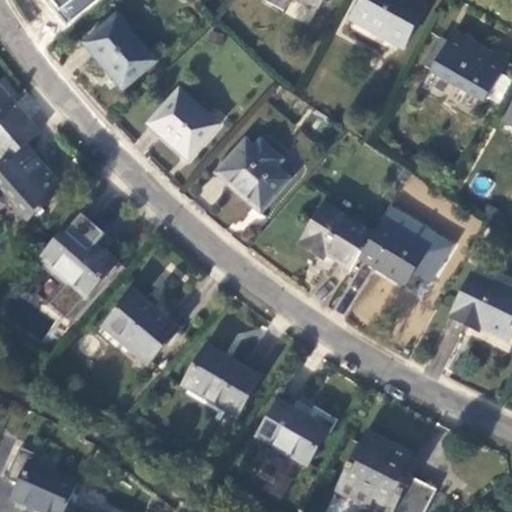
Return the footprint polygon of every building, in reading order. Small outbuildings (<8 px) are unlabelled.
[(49,0),(68,23),(95,0),(49,0)] [(321,0),(300,0),(316,8),(321,0)] [(403,0),(361,0),(350,21),(402,49),(425,8),(410,0),(406,0),(406,1),(403,0)] [(114,18),(83,46),(121,90),(152,63),(114,18)] [(439,39),(422,68),(483,102),(508,59),(493,50),(490,54),(453,33),(447,43),(439,39)] [(217,127),(180,92),(148,125),(187,160),(217,127)] [(0,145),(28,122),(4,93),(0,96),(0,145)] [(40,135),(28,122),(0,145),(0,187),(22,214),(17,219),(21,225),(61,191),(24,149),(40,135)] [(245,141),(215,174),(260,215),(297,175),(261,142),(254,149),(245,141)] [(323,254),(351,271),(358,259),(372,237),(322,206),(298,246),(321,259),(323,254)] [(372,237),(358,259),(404,287),(425,254),(379,225),(372,237)] [(115,263),(71,226),(41,260),(69,285),(49,307),(65,321),(85,299),(115,263)] [(511,330),(511,294),(471,275),(449,319),(476,332),(473,338),(502,352),(511,330)] [(160,321),(130,295),(101,329),(147,367),(177,331),(162,318),(160,321)] [(258,379),(207,349),(185,387),(236,417),(258,379)] [(325,432),(279,404),(258,437),(305,465),(325,432)] [(422,511),(434,490),(411,479),(399,473),(407,457),(409,454),(364,432),(336,489),(369,507),(374,500),(399,511),(422,511)] [(63,511),(67,505),(76,485),(29,464),(33,455),(19,449),(6,480),(17,485),(11,500),(38,511),(63,511)] [(293,470),(258,457),(249,481),(283,494),(293,470)] [(399,473),(411,479),(419,463),(407,457),(399,473)]
